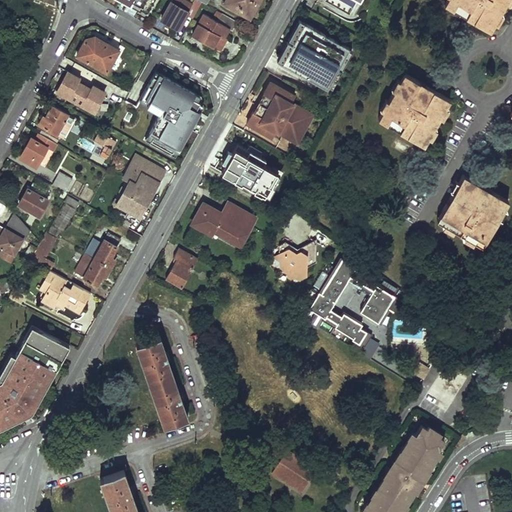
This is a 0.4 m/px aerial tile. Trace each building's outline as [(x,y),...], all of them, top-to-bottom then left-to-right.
[(123,0),(147,13),(154,0),(123,0)] [(193,17),(202,2),(198,0),(193,0),(188,10),(171,1),(161,18),(170,23),(179,28),(187,14),(193,17)] [(258,0),(225,0),(224,3),(249,17),(258,0)] [(331,0),(348,9),(352,0),(331,0)] [(443,0),(442,2),(487,27),(502,0),(443,0)] [(217,21),(204,14),(192,34),(219,50),(226,39),(223,38),(229,28),(232,30),(237,22),(222,13),(217,21)] [(348,46),(298,19),(288,38),(293,40),(291,43),(287,40),(277,59),(327,86),(328,84),(332,77),(330,76),(342,55),(343,56),(347,49),(348,46)] [(76,55),(106,71),(117,49),(104,42),(93,36),(85,40),(76,55)] [(351,51),(347,49),(343,56),(342,55),(330,76),(332,77),(328,84),(332,86),(351,51)] [(159,78),(162,74),(154,70),(152,74),(159,78)] [(57,91),(94,111),(104,92),(92,85),(90,88),(78,82),(80,78),(67,71),(57,91)] [(402,71),(377,115),(420,141),(446,96),(402,71)] [(173,145),(178,147),(194,117),(190,115),(198,100),(191,96),(194,91),(162,74),(159,78),(152,74),(140,95),(148,99),(145,103),(159,111),(148,130),(152,133),(148,141),(169,152),(173,145)] [(295,95),(269,81),(262,94),(263,95),(255,109),(254,108),(246,122),(272,136),(276,130),(296,142),(312,113),(292,101),(295,95)] [(190,115),(194,117),(202,104),(200,95),(194,91),(191,96),(198,100),(190,115)] [(148,99),(140,95),(138,99),(145,103),(148,99)] [(63,137),(74,117),(52,105),(46,117),(43,115),(38,123),(63,137)] [(98,130),(93,140),(103,145),(98,154),(106,159),(116,139),(98,130)] [(148,141),(152,133),(148,130),(143,138),(148,141)] [(56,142),(39,133),(35,140),(31,138),(20,157),(31,163),(34,157),(39,160),(47,146),(52,150),(56,142)] [(79,137),(75,145),(93,154),(97,145),(79,137)] [(273,162),(270,166),(264,162),(266,158),(260,155),(262,150),(249,143),(247,148),(237,142),(231,152),(227,150),(222,161),(226,163),(221,171),(264,194),(265,193),(269,195),(284,168),(273,162)] [(173,145),(169,152),(173,155),(178,147),(173,145)] [(148,165),(133,157),(128,166),(140,173),(135,183),(130,180),(117,204),(139,216),(164,170),(149,162),(148,165)] [(65,192),(72,180),(58,172),(52,184),(65,192)] [(461,172),(435,216),(479,241),(504,197),(461,172)] [(45,190),(32,183),(29,189),(27,188),(17,204),(30,212),(32,208),(39,213),(47,200),(41,197),(45,190)] [(221,213),(202,203),(191,223),(210,234),(212,229),(239,244),(254,217),(227,202),(221,213)] [(74,209),(64,204),(53,223),(62,228),(74,209)] [(28,230),(13,212),(4,227),(0,224),(0,247),(11,254),(21,237),(23,239),(28,230)] [(32,257),(31,259),(37,262),(53,234),(47,231),(37,247),(32,257)] [(109,234),(95,258),(111,266),(115,259),(111,257),(120,240),(109,234)] [(282,242),(275,246),(277,252),(272,254),(272,262),(286,270),(286,276),(294,280),(305,274),(305,264),(312,260),(313,246),(304,241),(294,247),(282,242)] [(32,257),(37,247),(31,244),(26,253),(32,257)] [(198,258),(178,247),(173,257),(176,259),(165,278),(182,287),(198,258)] [(95,258),(89,254),(79,273),(99,284),(104,274),(106,275),(111,266),(95,258)] [(352,338),(365,346),(372,333),(361,326),(363,323),(344,311),(342,315),(331,308),(348,280),(370,294),(360,310),(379,322),(395,295),(378,284),(379,282),(356,268),(357,266),(341,256),(309,307),(324,316),(322,320),(335,327),(336,326),(353,336),(352,338)] [(68,279),(50,269),(39,287),(45,291),(41,298),(54,305),(56,303),(63,307),(66,303),(80,311),(91,292),(74,282),(70,288),(64,285),(68,279)] [(0,278),(0,291),(0,292),(10,289),(6,277),(0,278)] [(32,326),(25,339),(62,360),(70,347),(32,326)] [(158,336),(134,344),(162,425),(186,416),(158,336)] [(21,413),(28,410),(37,394),(42,396),(51,380),(46,378),(53,366),(57,368),(62,360),(25,339),(16,355),(2,380),(0,380),(0,422),(5,420),(7,425),(23,417),(21,413)] [(0,380),(2,380),(16,355),(11,353),(0,372),(0,380)] [(430,369),(419,362),(412,373),(423,380),(430,369)] [(51,380),(57,368),(53,366),(46,378),(51,380)] [(21,413),(23,417),(32,413),(33,412),(42,396),(37,394),(28,410),(21,413)] [(424,428),(419,425),(410,439),(407,438),(399,450),(401,452),(385,478),(382,476),(374,488),(377,490),(363,511),(395,511),(413,484),(409,481),(413,476),(417,478),(442,439),(436,436),(438,432),(426,424),(424,428)] [(295,454),(286,448),(271,470),(300,489),(315,467),(298,456),(299,454),(296,452),(295,454)] [(136,511),(126,482),(122,471),(98,479),(109,511),(136,511)]
